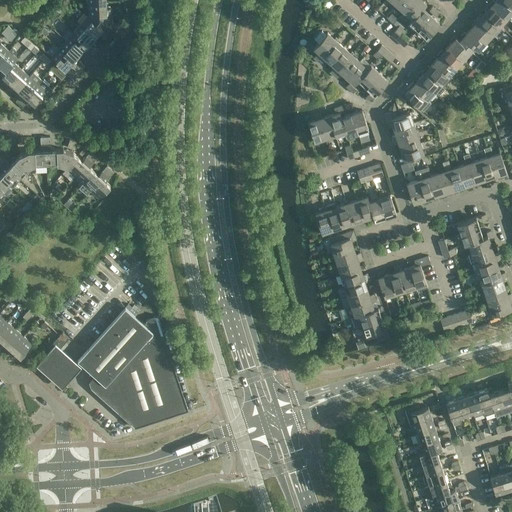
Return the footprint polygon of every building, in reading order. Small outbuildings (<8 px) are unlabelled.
[(399,0),(396,4),(403,10),(401,11),(403,13),(414,0),(399,0)] [(414,0),(403,13),(404,14),(406,12),(412,18),(409,22),(426,3),(422,0),(414,0)] [(511,11),(511,7),(503,0),(495,0),(495,1),(493,0),(492,0),(490,2),(509,19),(510,17),(508,16),(511,11)] [(106,1),(88,2),(89,14),(88,14),(102,19),(104,12),(112,12),(112,7),(107,7),(106,1)] [(509,19),(490,2),(487,5),(489,7),(485,12),(499,25),(505,18),(507,20),(509,19)] [(426,3),(409,22),(416,28),(414,30),(416,31),(431,14),(423,7),(426,4),(426,3)] [(499,25),(485,12),(480,17),(478,15),(476,18),(494,35),(495,33),(494,32),(499,25)] [(88,14),(80,24),(94,36),(98,31),(102,35),(105,31),(100,26),(102,19),(88,14)] [(431,14),(416,31),(417,32),(419,30),(426,37),(439,22),(431,14)] [(494,35),(476,18),(473,21),(475,23),(470,28),(485,41),(491,35),(493,36),(494,35)] [(94,36),(80,24),(73,32),(96,52),(99,49),(90,40),(94,36)] [(395,38),(399,34),(404,29),(399,25),(391,34),(395,38)] [(14,27),(11,31),(9,32),(13,35),(14,34),(15,35),(18,31),(14,27)] [(485,41),(470,28),(466,33),(464,31),(461,35),(463,36),(474,46),(479,51),(481,49),(479,48),(485,41)] [(315,38),(319,42),(314,47),(322,54),(337,38),(334,35),(332,37),(327,32),(326,34),(322,30),(315,38)] [(96,52),(73,32),(66,40),(80,52),(84,47),(93,56),(96,52)] [(404,46),(408,41),(399,34),(395,38),(404,46)] [(470,50),(459,40),(454,35),(451,39),(453,40),(448,45),(463,58),(467,54),(472,58),(474,56),(476,58),(478,57),(470,50)] [(474,46),(463,36),(459,40),(470,50),(474,46)] [(337,38),(322,54),(330,62),(344,47),(338,42),(340,40),(337,38)] [(80,52),(66,40),(59,48),(82,69),(85,65),(76,56),(80,52)] [(0,43),(0,60),(9,50),(0,43)] [(382,53),(386,48),(381,44),(373,54),(378,58),(382,53)] [(463,58),(448,45),(444,50),(442,49),(439,52),(458,68),(459,67),(457,65),(463,58)] [(344,47),(330,62),(338,69),(353,52),(350,49),(348,51),(344,47)] [(59,48),(51,56),(65,68),(69,64),(79,72),(82,69),(59,48)] [(391,61),(391,60),(395,56),(386,48),(382,53),(391,61)] [(9,50),(0,60),(0,67),(1,66),(5,70),(2,74),(17,58),(9,50)] [(353,52),(338,69),(346,76),(360,61),(355,56),(356,55),(353,52)] [(458,68),(439,52),(436,55),(438,57),(434,61),(449,75),(449,74),(454,68),(456,70),(458,68)] [(496,53),(489,61),(492,63),(499,55),(496,53)] [(17,58),(2,74),(7,78),(3,82),(7,85),(21,69),(14,62),(17,58)] [(360,61),(346,76),(355,83),(358,80),(368,68),(360,61)] [(449,75),(434,61),(429,66),(428,65),(425,68),(444,85),(452,77),(449,74),(449,75)] [(371,64),(368,68),(358,80),(366,87),(379,72),(373,66),(374,64),(373,63),(371,65),(371,64)] [(444,85),(425,68),(422,71),(424,73),(419,78),(434,91),(440,84),(442,86),(443,85),(444,86),(444,85)] [(21,69),(7,85),(10,89),(14,85),(18,89),(29,76),(21,69)] [(23,100),(42,79),(34,72),(29,76),(18,89),(23,93),(19,97),(23,100)] [(379,72),(366,87),(374,94),(389,78),(387,76),(386,78),(379,72)] [(434,91),(419,78),(415,83),(413,81),(410,84),(429,100),(430,99),(428,97),(434,91)] [(46,91),(44,90),(48,85),(42,79),(23,100),(26,103),(30,99),(35,103),(46,91)] [(431,102),(429,100),(410,84),(408,87),(409,89),(405,94),(423,111),(431,102)] [(341,116),(340,112),(339,112),(338,106),(334,108),(335,113),(329,115),(335,134),(345,130),(346,130),(341,116)] [(362,109),(351,113),(358,132),(366,129),(367,131),(369,130),(362,109)] [(396,110),(393,110),(391,111),(384,114),(387,124),(392,122),(394,128),(413,122),(410,113),(413,113),(412,110),(397,115),(396,110)] [(335,134),(329,115),(323,117),(321,112),(317,113),(326,139),(328,139),(327,136),(335,134)] [(326,139),(317,113),(313,115),(315,119),(308,122),(314,140),(323,138),(324,140),(326,139)] [(351,113),(341,116),(346,130),(345,130),(347,135),(348,137),(350,137),(349,134),(358,132),(351,113)] [(413,122),(394,128),(396,134),(391,136),(393,140),(419,131),(418,129),(416,130),(413,122)] [(419,131),(393,140),(394,144),(399,142),(401,149),(420,142),(417,134),(419,133),(419,131)] [(50,148),(50,136),(40,136),(41,149),(29,149),(19,155),(15,159),(27,170),(35,166),(58,165),(66,168),(78,156),(73,151),(63,148),(50,148)] [(74,148),(77,141),(70,139),(67,146),(74,148)] [(21,150),(27,147),(24,140),(17,143),(21,150)] [(420,142),(401,149),(403,155),(398,157),(400,161),(426,152),(425,150),(423,151),(420,142)] [(370,151),(368,145),(352,150),(350,144),(345,146),(349,158),(370,151)] [(492,154),(491,151),(490,146),(486,147),(496,175),(502,172),(503,176),(507,174),(500,152),(492,154)] [(486,156),(479,159),(486,181),(490,180),(489,177),(496,175),(486,147),(484,148),(486,156)] [(78,156),(66,168),(75,176),(94,154),(91,151),(82,160),(78,156)] [(469,153),(466,154),(475,181),(482,179),(483,182),(486,181),(479,159),(472,161),(469,153)] [(94,154),(75,176),(83,183),(94,170),(90,166),(98,157),(94,154)] [(466,163),(459,166),(466,188),(470,187),(468,183),(475,181),(466,154),(463,155),(466,163)] [(27,170),(15,159),(10,164),(1,155),(0,156),(0,160),(20,178),(27,170)] [(448,159),(445,160),(455,188),(461,186),(462,189),(466,188),(459,166),(451,168),(448,159)] [(20,178),(0,160),(0,167),(4,171),(0,175),(12,187),(20,178)] [(445,170),(438,172),(445,195),(449,194),(448,190),(455,188),(445,160),(442,161),(445,170)] [(379,163),(374,165),(378,176),(383,175),(379,163)] [(94,170),(83,183),(91,190),(110,168),(107,165),(99,174),(94,170)] [(374,165),(368,166),(372,178),(378,176),(374,165)] [(368,166),(363,168),(366,180),(372,178),(368,166)] [(428,166),(425,167),(434,195),(441,193),(442,196),(445,195),(438,172),(431,175),(428,166)] [(425,177),(417,179),(425,201),(428,200),(427,197),(434,195),(425,167),(422,168),(425,177)] [(110,168),(91,190),(99,197),(110,185),(106,181),(114,171),(110,168)] [(363,168),(357,170),(360,182),(366,180),(363,168)] [(12,187),(0,175),(0,189),(5,195),(12,187)] [(417,179),(407,183),(413,202),(420,199),(421,203),(425,201),(417,179)] [(388,194),(379,197),(385,216),(392,214),(392,216),(397,215),(389,191),(387,192),(388,194)] [(365,196),(357,199),(363,218),(373,215),(375,222),(376,222),(366,193),(365,194),(365,196)] [(369,193),(366,193),(376,222),(380,221),(379,218),(385,216),(379,197),(369,200),(368,196),(369,195),(369,193)] [(348,200),(346,200),(353,221),(363,218),(357,199),(349,202),(348,200)] [(345,203),(336,206),(343,225),(353,221),(346,200),(344,201),(345,203)] [(343,225),(336,206),(335,202),(325,205),(325,207),(332,228),(343,225)] [(322,232),(332,228),(325,207),(323,207),(324,210),(315,213),(322,232)] [(476,216),(455,223),(455,225),(458,225),(460,233),(479,227),(476,216)] [(479,227),(460,233),(463,242),(461,242),(461,244),(492,234),(491,230),(486,231),(488,235),(483,237),(479,227)] [(331,245),(334,253),(353,247),(351,241),(356,239),(353,230),(329,238),(331,242),(328,243),(329,245),(331,245)] [(492,234),(461,244),(462,246),(465,245),(464,244),(469,242),(472,252),(491,246),(489,240),(494,238),(492,234)] [(444,238),(438,240),(442,251),(448,249),(444,238)] [(491,246),(472,252),(468,253),(471,264),(473,263),(499,255),(498,251),(493,252),(491,246)] [(353,247),(334,253),(337,262),(335,262),(335,264),(361,256),(360,252),(355,253),(353,247)] [(454,247),(448,249),(442,251),(444,257),(456,253),(454,247)] [(428,255),(414,260),(416,264),(409,267),(415,286),(424,283),(425,285),(427,285),(420,264),(430,261),(428,255)] [(499,255),(473,263),(474,265),(476,264),(479,273),(498,266),(496,260),(501,259),(499,255)] [(361,256),(335,264),(336,266),(338,265),(341,274),(360,267),(358,261),(363,259),(361,256)] [(415,286),(409,267),(403,269),(401,264),(397,265),(406,291),(408,291),(407,288),(415,286)] [(406,291),(397,265),(394,266),(395,271),(389,273),(395,292),(403,290),(404,292),(406,291)] [(498,266),(479,273),(482,281),(475,283),(475,285),(506,275),(505,271),(500,273),(498,266)] [(360,267),(341,274),(344,282),(341,283),(342,285),(368,276),(367,272),(362,274),(360,267)] [(395,292),(389,273),(382,276),(381,271),(376,272),(385,298),(387,298),(386,295),(395,292)] [(506,275),(475,285),(475,286),(477,285),(478,287),(483,285),(486,293),(505,287),(503,281),(507,279),(506,275)] [(368,276),(342,285),(343,287),(345,286),(348,294),(367,288),(365,282),(369,280),(368,276)] [(505,287),(486,293),(488,302),(486,302),(487,304),(511,296),(511,293),(511,292),(507,293),(505,287)] [(367,288),(348,294),(350,303),(348,303),(349,305),(375,297),(374,293),(369,294),(367,288)] [(511,296),(487,304),(487,306),(490,305),(493,314),(511,308),(509,301),(511,300),(511,296)] [(375,297),(349,305),(349,307),(352,306),(355,315),(381,306),(380,306),(373,308),(371,302),(376,301),(375,297)] [(381,306),(355,315),(355,317),(358,316),(357,314),(359,314),(363,324),(382,317),(379,311),(382,310),(381,306)] [(130,420),(135,425),(138,424),(152,419),(155,413),(161,416),(185,408),(183,400),(177,397),(180,391),(170,362),(164,359),(167,353),(161,333),(155,316),(148,318),(143,323),(125,307),(78,360),(96,376),(94,377),(95,378),(91,382),(92,386),(108,400),(113,398),(115,406),(131,420),(130,420)] [(469,309),(463,311),(467,323),(472,321),(469,309)] [(457,313),(461,325),(467,323),(463,311),(457,313)] [(457,313),(452,315),(455,326),(461,325),(457,313)] [(452,315),(446,316),(450,328),(455,326),(452,315)] [(446,316),(440,318),(444,330),(450,328),(446,316)] [(382,317),(363,324),(365,332),(363,333),(364,335),(388,327),(386,323),(384,324),(382,317)] [(7,321),(0,329),(0,337),(4,341),(15,329),(7,321)] [(41,325),(45,328),(44,330),(49,335),(54,330),(48,325),(49,324),(45,321),(41,325)] [(15,329),(4,341),(8,345),(5,349),(9,352),(23,336),(15,329)] [(391,337),(388,329),(375,334),(378,341),(391,337)] [(56,353),(60,347),(69,337),(63,331),(49,347),(56,353)] [(23,336),(9,352),(12,355),(16,352),(20,356),(32,344),(23,336)] [(359,347),(366,345),(363,338),(356,340),(359,347)] [(55,345),(36,366),(62,389),(81,367),(55,345)] [(511,394),(509,386),(499,390),(505,407),(511,404),(511,394)] [(488,388),(487,388),(493,405),(494,410),(505,407),(499,390),(493,392),(491,387),(488,388)] [(487,388),(477,391),(483,408),(493,405),(487,388)] [(477,391),(467,395),(472,412),(474,417),(484,414),(483,408),(477,391)] [(467,395),(456,398),(462,415),(472,412),(467,395)] [(456,398),(446,401),(453,424),(464,421),(462,415),(456,398)] [(414,422),(431,416),(428,405),(419,408),(418,404),(405,409),(410,423),(414,422)] [(431,416),(414,422),(418,432),(435,426),(431,416)] [(435,426),(418,432),(415,433),(418,442),(421,441),(421,442),(438,436),(435,426)] [(421,442),(424,452),(436,449),(442,447),(438,436),(421,442)] [(424,452),(419,454),(423,464),(439,459),(436,449),(424,452)] [(439,459),(423,464),(426,475),(443,469),(439,459)] [(511,472),(509,464),(499,467),(501,473),(506,490),(511,487),(511,472)] [(443,469),(426,475),(429,485),(446,479),(443,469)] [(501,473),(490,476),(495,493),(506,490),(501,473)] [(446,479),(429,485),(425,486),(424,486),(428,497),(433,495),(455,488),(453,481),(447,483),(446,479)] [(459,486),(455,488),(433,495),(436,505),(458,498),(456,492),(459,491),(460,489),(459,486)] [(458,498),(436,505),(438,511),(451,511),(462,509),(458,498)]
